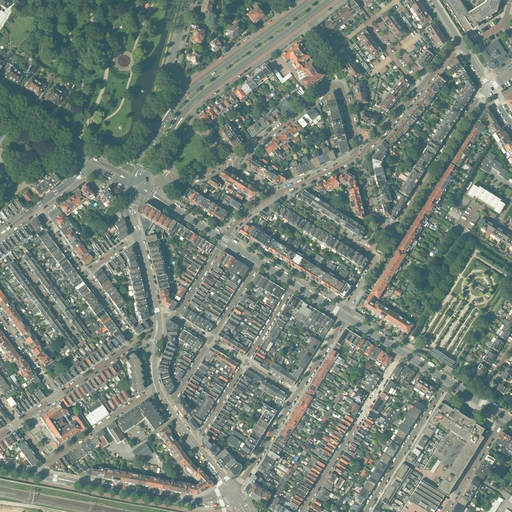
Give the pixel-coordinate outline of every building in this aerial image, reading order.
[(0,11),(0,31),(15,7),(16,6),(19,2),(19,1),(18,0),(0,0),(0,7),(5,11),(4,13),(1,11),(0,11)] [(418,0),(413,0),(407,4),(410,9),(420,2),(418,0)] [(443,0),(465,33),(471,29),(472,31),(478,27),(477,25),(481,22),(497,12),(500,0),(485,0),(485,3),(469,13),(460,0),(443,0)] [(354,1),(349,5),(357,15),(357,14),(361,11),(354,1)] [(420,2),(410,9),(412,8),(414,12),(423,7),(420,2)] [(204,3),(201,15),(200,18),(205,19),(206,14),(211,15),(213,6),(204,3)] [(357,15),(349,5),(347,6),(346,6),(345,7),(345,8),(353,18),(357,15)] [(254,12),(260,20),(265,16),(264,16),(265,15),(265,14),(264,13),(262,13),(259,8),(257,6),(256,7),(256,6),(255,7),(255,8),(254,8),(255,10),(254,12)] [(423,7),(414,12),(417,17),(426,11),(423,7)] [(353,18),(345,8),(341,11),(348,21),(353,18)] [(254,12),(253,10),(250,12),(248,13),(248,14),(249,15),(248,15),(254,24),(260,20),(254,12)] [(348,21),(341,11),(337,15),(344,24),(348,21)] [(426,11),(417,17),(420,21),(419,22),(429,16),(426,11)] [(384,22),(392,16),(389,12),(384,16),(383,15),(381,17),(381,18),(384,22)] [(344,24),(337,15),(332,18),(340,28),(344,24)] [(392,16),(384,22),(388,27),(397,19),(396,20),(392,16)] [(429,16),(419,22),(422,27),(429,23),(432,22),(431,21),(432,21),(429,16)] [(340,28),(332,18),(328,21),(336,31),(336,30),(340,28)] [(397,19),(388,27),(391,31),(400,24),(397,19)] [(336,31),(328,21),(324,25),(331,34),(336,31)] [(233,27),(239,35),(241,34),(241,33),(244,31),(243,30),(244,28),(243,26),(241,26),(238,23),(233,27)] [(400,24),(391,31),(394,35),(402,29),(399,25),(401,24),(400,24)] [(429,34),(438,29),(435,24),(426,29),(429,34)] [(331,34),(324,25),(319,28),(326,36),(330,33),(331,35),(331,34)] [(239,35),(233,27),(227,31),(230,34),(229,37),(230,37),(232,38),(233,39),(237,36),(237,37),(239,35)] [(326,36),(319,28),(316,31),(315,31),(319,36),(321,39),(326,36)] [(193,36),(204,38),(205,32),(204,31),(195,29),(193,36)] [(402,29),(394,35),(398,40),(398,39),(399,40),(401,38),(401,37),(406,33),(402,29)] [(441,33),(438,29),(429,34),(432,39),(441,33)] [(361,41),(369,35),(365,30),(364,30),(362,32),(363,32),(357,36),(361,41)] [(214,41),(211,44),(209,46),(211,49),(212,48),(215,52),(221,48),(220,46),(221,45),(219,42),(220,41),(218,39),(220,38),(215,33),(212,36),(215,40),(214,41)] [(433,44),(444,38),(441,33),(432,39),(435,43),(433,44)] [(369,35),(361,41),(364,45),(372,39),(369,35)] [(204,38),(193,36),(192,42),(196,43),(196,45),(200,46),(202,41),(203,41),(204,38)] [(447,44),(446,43),(447,42),(444,38),(433,44),(434,45),(436,48),(436,49),(443,45),(443,46),(447,44)] [(372,39),(364,45),(367,49),(366,50),(375,43),(372,39)] [(489,70),(493,72),(494,72),(498,69),(499,70),(502,68),(501,65),(510,59),(506,54),(505,52),(497,40),(486,47),(479,52),(486,62),(484,64),(486,67),(487,67),(489,70)] [(307,90),(324,77),(325,77),(325,76),(324,76),(314,62),(313,61),(312,61),(310,59),(311,58),(310,57),(306,52),(306,51),(305,49),(304,49),(300,44),(301,44),(300,43),(299,44),(295,47),(294,47),(293,47),(292,48),(292,49),(289,50),(287,52),(288,52),(287,52),(283,56),(282,56),(286,62),(290,60),(299,72),(301,70),(307,78),(301,82),(307,90)] [(375,43),(366,50),(369,55),(379,47),(375,43)] [(379,47),(369,55),(370,55),(373,59),(374,58),(379,54),(380,55),(382,53),(382,52),(379,47)] [(338,58),(348,52),(346,53),(343,48),(338,52),(337,51),(335,53),(335,54),(338,58)] [(434,55),(431,52),(430,53),(426,50),(422,54),(430,61),(434,56),(433,56),(434,55)] [(193,65),(195,67),(199,63),(198,60),(201,56),(195,51),(192,55),(188,56),(187,61),(188,62),(189,61),(192,61),(193,60),(193,61),(194,64),(193,65)] [(341,63),(351,56),(348,52),(338,58),(341,63)] [(0,58),(0,70),(3,65),(5,62),(9,64),(14,56),(10,53),(6,59),(4,57),(2,60),(0,58)] [(430,61),(422,54),(419,59),(426,65),(430,61)] [(344,67),(353,62),(350,57),(351,56),(341,63),(344,67)] [(448,66),(447,68),(449,70),(451,69),(460,64),(459,61),(458,62),(456,59),(455,58),(448,66)] [(426,65),(419,59),(415,63),(419,66),(418,67),(422,70),(422,69),(423,69),(426,65)] [(347,72),(357,65),(356,66),(353,62),(344,67),(347,72)] [(453,74),(454,74),(463,68),(462,66),(461,66),(460,64),(451,69),(453,72),(452,72),(453,74)] [(11,81),(16,74),(17,72),(19,69),(13,66),(12,65),(7,73),(6,75),(5,77),(8,79),(7,79),(10,81),(11,81)] [(357,65),(347,72),(351,76),(360,69),(357,65)] [(16,74),(11,81),(12,82),(14,84),(15,83),(16,84),(17,85),(19,83),(20,81),(24,75),(27,77),(34,67),(31,66),(29,67),(26,72),(25,71),(21,73),(21,74),(17,72),(16,74)] [(262,71),(268,80),(273,76),(267,67),(264,69),(265,69),(264,69),(263,69),(262,70),(262,71)] [(457,79),(458,79),(466,73),(465,71),(463,68),(454,74),(456,76),(455,77),(457,79)] [(360,69),(351,76),(354,81),(359,77),(360,78),(362,76),(362,75),(359,71),(360,70),(360,69)] [(263,84),(268,80),(262,71),(261,71),(259,72),(259,73),(256,75),(263,84)] [(469,78),(468,76),(466,73),(458,79),(459,81),(458,82),(460,84),(464,82),(469,78)] [(256,75),(255,76),(254,77),(253,77),(252,78),(251,78),(251,79),(257,88),(263,84),(256,75)] [(448,81),(441,75),(437,80),(443,84),(444,83),(445,84),(448,81)] [(31,92),(38,81),(35,79),(36,77),(33,76),(32,78),(31,78),(25,88),(28,89),(28,90),(31,92)] [(398,80),(407,88),(411,84),(403,77),(402,76),(399,80),(398,80)] [(474,93),(476,89),(474,86),(474,85),(473,83),(472,82),(469,78),(464,82),(467,85),(465,88),(474,93)] [(245,83),(252,92),(257,88),(251,79),(248,82),(247,81),(245,83)] [(407,88),(398,80),(395,85),(404,92),(405,92),(406,91),(406,90),(407,88)] [(437,80),(433,84),(439,89),(440,88),(441,89),(444,85),(443,84),(437,80)] [(38,81),(31,92),(34,94),(35,94),(38,96),(44,86),(44,87),(46,84),(43,82),(42,84),(38,81)] [(253,94),(252,92),(245,83),(242,86),(240,87),(247,97),(249,96),(250,97),(253,94)] [(433,84),(429,89),(435,94),(436,95),(439,91),(438,90),(439,89),(433,84)] [(404,92),(395,85),(391,89),(401,96),(404,92)] [(53,87),(45,100),(48,101),(48,100),(51,103),(59,91),(53,87)] [(232,92),(237,99),(238,98),(241,102),(247,98),(247,97),(240,87),(239,88),(238,87),(237,88),(236,89),(237,90),(234,91),(232,92)] [(306,95),(300,88),(298,89),(297,88),(295,90),(296,91),(295,92),(296,92),(301,99),(306,95)] [(471,98),(474,93),(465,88),(462,92),(471,98)] [(388,93),(397,100),(399,99),(400,99),(401,98),(401,96),(391,89),(388,93)] [(426,94),(427,95),(432,99),(435,96),(434,95),(435,94),(429,89),(426,94)] [(59,91),(51,103),(57,106),(65,94),(59,91)] [(296,92),(291,95),(297,103),(301,99),(296,92)] [(368,97),(367,92),(355,95),(357,100),(368,97)] [(468,102),(471,98),(462,92),(459,97),(468,102)] [(388,93),(385,97),(394,105),(397,100),(388,93)] [(238,103),(232,94),(230,95),(229,95),(228,95),(227,96),(227,97),(226,97),(233,107),(234,108),(237,105),(237,104),(238,103)] [(323,100),(323,101),(324,102),(326,102),(327,103),(328,103),(336,101),(335,99),(333,94),(331,94),(323,100)] [(423,99),(430,105),(433,101),(431,100),(432,99),(427,95),(425,96),(425,97),(423,98),(423,99)] [(291,108),(294,105),(295,104),(290,96),(285,100),(291,108)] [(224,97),(221,100),(229,112),(232,109),(232,108),(233,107),(226,97),(224,98),(224,97)] [(368,98),(368,97),(357,100),(358,106),(368,103),(366,98),(368,98)] [(381,101),(390,109),(394,105),(385,97),(381,101)] [(465,107),(468,102),(459,97),(456,102),(465,107)] [(281,99),(278,101),(281,104),(286,111),(288,110),(291,108),(285,100),(284,98),(281,100),(281,99)] [(419,104),(425,109),(426,107),(427,108),(430,105),(423,99),(423,100),(422,100),(421,101),(421,102),(419,104)] [(216,104),(216,105),(223,114),(225,113),(225,114),(229,112),(221,100),(217,102),(217,103),(216,104)] [(336,101),(328,103),(328,105),(325,107),(321,108),(322,111),(338,107),(336,101)] [(390,109),(381,101),(382,103),(379,107),(387,113),(390,109)] [(462,112),(465,107),(456,102),(453,107),(462,112)] [(218,119),(219,119),(217,117),(219,116),(220,117),(223,115),(223,114),(216,105),(215,105),(214,104),(213,105),(213,106),(213,107),(210,109),(218,119)] [(276,108),(281,116),(285,113),(284,113),(286,111),(281,104),(276,108)] [(314,109),(306,114),(314,123),(317,121),(316,119),(322,114),(320,106),(318,104),(314,109)] [(415,108),(422,114),(425,111),(424,110),(425,109),(419,104),(418,106),(417,106),(416,107),(416,108),(415,108)] [(459,117),(462,112),(453,107),(450,111),(459,117)] [(204,112),(212,122),(213,123),(218,119),(210,109),(210,108),(209,108),(207,109),(206,109),(205,110),(205,111),(204,112)] [(277,119),(281,116),(276,108),(274,110),(272,108),(270,110),(271,112),(277,119)] [(415,108),(415,109),(414,109),(413,110),(413,111),(412,113),(417,118),(418,116),(420,117),(422,114),(415,108)] [(486,109),(478,122),(480,123),(485,127),(486,127),(488,127),(496,122),(492,115),(490,113),(488,109),(486,109)] [(366,124),(368,112),(363,111),(363,113),(362,113),(361,113),(361,116),(362,116),(360,123),(366,124)] [(456,122),(459,117),(450,111),(447,116),(456,122)] [(199,116),(208,128),(212,125),(210,123),(212,122),(204,112),(202,114),(201,114),(199,115),(199,116)] [(272,123),(277,119),(271,112),(268,114),(266,116),(272,123)] [(341,118),(339,112),(331,114),(331,117),(327,118),(328,121),(341,118)] [(408,117),(415,123),(417,120),(416,119),(417,118),(412,113),(410,115),(409,115),(408,116),(408,117)] [(306,114),(302,118),(308,126),(310,124),(311,126),(314,123),(306,114)] [(379,115),(374,114),(371,125),(377,126),(378,120),(379,120),(380,117),(379,117),(379,115)] [(267,127),(272,123),(266,116),(262,119),(262,120),(267,127)] [(447,116),(444,121),(453,126),(456,122),(447,116)] [(415,123),(408,117),(408,118),(407,118),(406,119),(406,120),(404,122),(410,127),(411,125),(412,126),(415,123)] [(302,118),(297,122),(303,129),(308,126),(302,118)] [(262,120),(257,123),(261,128),(262,130),(265,128),(267,127),(262,120)] [(450,131),(453,126),(444,121),(441,126),(450,131)] [(297,122),(293,126),(298,133),(301,131),(304,134),(306,133),(303,129),(297,122)] [(410,127),(404,122),(402,124),(401,124),(400,125),(401,126),(400,127),(402,128),(407,132),(410,129),(409,128),(410,127)] [(478,122),(473,129),(481,133),(482,134),(485,129),(484,129),(485,127),(480,123),(478,122)] [(488,127),(486,127),(487,129),(489,128),(493,135),(494,134),(501,130),(496,122),(488,127)] [(257,123),(252,127),(258,134),(262,130),(261,128),(257,123)] [(344,129),(342,124),(334,126),(334,128),(330,129),(331,132),(344,129)] [(228,125),(225,127),(223,128),(219,131),(219,132),(218,132),(218,133),(219,135),(220,135),(222,135),(223,136),(234,128),(232,126),(230,127),(228,125)] [(299,134),(298,133),(293,126),(289,128),(288,129),(294,137),(295,136),(296,137),(295,138),(298,142),(300,140),(297,136),(299,134)] [(447,136),(450,131),(441,126),(438,130),(447,136)] [(253,138),(258,134),(252,127),(247,130),(253,138)] [(396,131),(402,136),(403,134),(404,135),(407,132),(402,128),(400,127),(399,127),(398,128),(398,129),(396,131)] [(235,135),(237,134),(237,133),(236,131),(235,131),(234,128),(223,136),(224,138),(223,139),(222,140),(224,143),(235,135)] [(288,129),(283,133),(290,142),(292,140),(295,144),(298,142),(295,138),(293,139),(292,138),(294,137),(288,129)] [(337,137),(345,135),(344,129),(331,132),(332,136),(336,135),(337,137)] [(473,129),(470,135),(477,139),(481,133),(473,129)] [(503,129),(501,130),(494,134),(499,142),(507,136),(503,129)] [(396,131),(395,130),(391,135),(397,139),(398,138),(401,141),(404,137),(402,136),(396,131)] [(444,141),(447,136),(438,130),(435,135),(444,141)] [(283,133),(278,137),(284,144),(285,143),(286,145),(285,146),(288,149),(290,148),(287,144),(290,142),(283,133)] [(237,138),(235,135),(224,143),(226,145),(228,145),(229,145),(230,146),(241,139),(239,136),(237,138)] [(346,141),(345,135),(337,137),(337,140),(331,141),(332,145),(346,141)] [(398,140),(397,139),(391,135),(387,139),(395,146),(396,147),(398,145),(395,143),(398,140)] [(435,135),(432,140),(441,145),(444,141),(435,135)] [(470,135),(466,140),(473,145),(477,139),(470,135)] [(499,142),(503,149),(511,143),(507,136),(499,142)] [(278,137),(274,141),(280,149),(283,147),(286,151),(288,149),(285,146),(284,147),(283,145),(284,144),(278,137)] [(233,151),(234,152),(244,144),(242,141),(241,139),(230,146),(231,148),(231,149),(232,151),(233,151)] [(389,152),(390,153),(392,151),(391,149),(395,146),(387,139),(381,145),(389,152)] [(438,150),(441,145),(432,140),(429,145),(438,150)] [(466,140),(463,146),(470,150),(473,145),(466,140)] [(274,141),(269,144),(274,152),(275,151),(277,153),(276,154),(281,160),(283,158),(281,155),(281,154),(280,153),(282,152),(280,149),(274,141)] [(503,149),(506,153),(511,149),(511,143),(503,149)] [(264,148),(269,155),(270,157),(271,157),(273,155),(275,158),(276,158),(279,163),(280,162),(282,164),(284,162),(282,160),(281,161),(281,160),(276,154),(274,154),(273,153),(274,152),(269,144),(264,148)] [(331,162),(336,159),(333,151),(330,152),(328,148),(327,144),(324,145),(331,162)] [(322,156),(325,165),(326,164),(331,162),(324,145),(321,146),(323,150),(322,150),(325,155),(322,156)] [(384,157),(389,152),(381,145),(377,150),(379,152),(384,157)] [(435,155),(438,150),(429,145),(426,149),(435,155)] [(348,146),(340,149),(341,152),(340,153),(339,152),(335,153),(336,155),(338,159),(341,156),(342,157),(348,153),(349,151),(348,146)] [(463,146),(459,152),(466,156),(470,150),(463,146)] [(426,149),(423,154),(432,160),(435,155),(426,149)] [(320,167),(325,165),(322,156),(319,157),(317,152),(314,154),(320,167)] [(386,158),(384,157),(379,152),(373,157),(372,160),(382,163),(383,161),(382,160),(386,158)] [(463,162),(466,156),(459,152),(455,158),(463,162)] [(481,164),(483,165),(480,169),(487,173),(491,167),(499,172),(497,174),(503,178),(507,171),(503,169),(501,168),(503,165),(495,160),(495,161),(493,160),(496,156),(490,153),(487,158),(485,157),(481,164)] [(315,169),(311,161),(309,162),(306,157),(305,154),(303,155),(310,172),(315,169)] [(320,167),(314,154),(312,155),(314,160),(311,161),(315,169),(320,167)] [(429,164),(432,160),(423,154),(420,159),(429,164)] [(257,158),(255,155),(247,161),(246,161),(246,162),(245,162),(246,163),(248,165),(248,167),(253,170),(258,162),(256,161),(257,160),(256,159),(257,158)] [(301,165),(304,174),(310,172),(303,155),(300,157),(301,159),(303,164),(301,165)] [(258,161),(258,162),(253,170),(258,173),(263,165),(261,164),(262,163),(264,163),(266,159),(264,158),(261,163),(258,161)] [(455,158),(452,164),(459,168),(463,162),(455,158)] [(266,159),(264,163),(265,164),(264,166),(263,165),(258,173),(258,174),(258,173),(263,176),(268,167),(266,166),(269,161),(266,159)] [(426,169),(429,164),(420,159),(417,164),(426,169)] [(382,163),(372,160),(372,162),(371,162),(374,170),(373,170),(373,171),(374,170),(382,168),(381,165),(382,164),(382,163)] [(263,176),(268,180),(276,166),(278,163),(276,161),(274,164),(271,169),(268,167),(263,176)] [(299,176),(304,174),(301,165),(298,167),(296,162),(293,163),(299,176)] [(293,178),(299,176),(293,163),(291,164),(293,169),(290,170),(293,178)] [(414,169),(423,174),(426,169),(417,164),(414,169)] [(451,165),(448,169),(456,174),(457,172),(456,171),(458,169),(451,165)] [(278,175),(279,174),(276,172),(279,167),(276,166),(268,180),(273,183),(278,175)] [(420,179),(423,174),(414,169),(411,174),(420,179)] [(448,169),(445,174),(452,178),(453,176),(455,177),(456,174),(448,169)] [(227,184),(232,175),(224,170),(224,171),(222,172),(222,173),(220,177),(226,181),(225,183),(223,181),(221,183),(226,186),(227,184)] [(60,181),(62,179),(61,178),(62,176),(60,175),(59,174),(56,176),(55,173),(54,174),(53,172),(50,175),(51,176),(49,178),(55,186),(57,185),(60,183),(60,181)] [(273,183),(276,185),(278,184),(278,183),(279,184),(280,183),(281,183),(282,183),(283,181),(284,182),(285,181),(286,181),(287,179),(286,179),(286,178),(287,178),(283,176),(284,174),(281,172),(279,176),(278,175),(273,183)] [(344,185),(350,175),(348,174),(348,172),(347,172),(346,172),(345,172),(342,176),(341,175),(339,178),(338,179),(341,185),(342,184),(344,185)] [(376,176),(377,182),(386,180),(385,177),(391,175),(390,172),(376,176)] [(417,184),(420,179),(411,174),(408,178),(417,184)] [(445,174),(442,178),(450,184),(452,182),(451,181),(452,178),(445,174)] [(227,184),(229,186),(226,190),(227,191),(226,192),(223,190),(221,192),(222,193),(225,194),(227,195),(229,192),(231,188),(230,187),(231,185),(232,186),(237,178),(232,175),(227,184)] [(353,176),(350,175),(344,185),(346,186),(351,189),(352,188),(356,183),(356,182),(354,180),(356,178),(355,178),(355,177),(354,176),(353,176)] [(53,188),(55,186),(49,178),(47,179),(46,177),(43,180),(50,190),(53,188)] [(334,177),(331,179),(329,180),(334,190),(339,187),(339,186),(341,185),(338,179),(337,177),(335,177),(334,177)] [(210,185),(215,188),(218,190),(219,188),(222,190),(224,187),(220,184),(212,178),(212,179),(210,179),(207,183),(210,185)] [(242,181),(237,178),(232,186),(234,187),(233,189),(231,188),(229,192),(231,194),(234,189),(237,191),(242,181)] [(414,189),(417,184),(408,178),(405,183),(414,189)] [(442,178),(439,183),(446,187),(448,185),(449,186),(450,184),(442,178)] [(44,194),(45,194),(50,190),(43,180),(39,183),(40,184),(38,186),(44,194)] [(322,184),(326,192),(327,191),(328,192),(334,190),(329,180),(327,181),(327,180),(323,182),(323,183),(322,184)] [(248,185),(242,181),(237,191),(239,192),(236,197),(239,198),(242,194),(240,193),(241,192),(243,193),(248,185)] [(468,190),(472,183),(469,181),(464,188),(468,190)] [(202,183),(199,185),(201,188),(200,189),(203,191),(208,184),(204,183),(204,184),(203,184),(202,183)] [(316,191),(319,193),(321,192),(322,194),(326,192),(322,184),(321,183),(313,187),(313,188),(314,190),(316,191)] [(348,189),(350,195),(359,193),(358,186),(357,187),(357,183),(356,183),(352,188),(351,189),(348,189)] [(411,193),(414,189),(405,183),(402,188),(411,193)] [(439,183),(436,188),(445,193),(446,191),(445,190),(446,187),(439,183)] [(201,195),(195,204),(197,205),(197,206),(200,208),(207,197),(205,196),(210,187),(209,186),(209,185),(208,184),(203,191),(201,194),(203,195),(202,196),(201,195)] [(499,200),(481,188),(482,187),(479,185),(478,187),(474,184),(468,195),(473,198),(474,196),(495,209),(494,211),(499,215),(506,204),(502,201),(503,200),(500,198),(499,200)] [(248,185),(243,193),(244,194),(243,195),(242,194),(239,198),(237,202),(240,204),(242,201),(242,200),(245,196),(247,197),(252,188),(253,188),(248,185)] [(40,198),(44,195),(44,194),(38,186),(36,187),(35,186),(32,188),(33,190),(32,190),(38,197),(40,198)] [(80,191),(87,200),(89,198),(90,200),(94,197),(86,186),(85,186),(82,188),(82,189),(83,190),(80,191)] [(390,194),(388,186),(379,188),(381,196),(390,194)] [(100,200),(101,202),(112,193),(110,191),(110,192),(107,188),(102,191),(102,190),(100,190),(98,192),(98,194),(99,194),(98,195),(101,199),(100,200)] [(252,188),(247,197),(248,198),(247,200),(249,201),(253,199),(259,194),(259,192),(252,188)] [(408,198),(411,193),(402,188),(399,193),(408,198)] [(436,188),(433,193),(440,197),(442,195),(443,195),(445,193),(436,188)] [(195,192),(190,189),(189,189),(185,196),(184,196),(184,197),(184,198),(184,199),(185,199),(186,199),(189,201),(195,192)] [(195,192),(189,201),(193,204),(193,203),(195,204),(201,195),(199,194),(200,193),(201,194),(203,191),(200,189),(198,192),(196,190),(195,192)] [(87,201),(87,200),(80,191),(78,193),(77,193),(76,194),(76,195),(75,195),(82,205),(87,201)] [(222,193),(221,192),(219,191),(216,195),(213,201),(214,202),(213,204),(212,202),(206,211),(208,212),(208,213),(211,215),(218,204),(216,203),(222,193)] [(311,195),(307,193),(305,191),(303,194),(301,193),(300,195),(299,195),(298,195),(297,197),(297,198),(305,204),(305,203),(311,195)] [(26,192),(23,195),(29,204),(33,201),(32,200),(33,200),(31,197),(30,198),(26,192)] [(112,193),(101,202),(103,204),(103,205),(106,209),(108,207),(109,207),(110,208),(113,206),(113,204),(112,204),(117,200),(113,196),(114,196),(112,193)] [(207,197),(200,208),(204,210),(206,211),(212,202),(210,201),(211,200),(213,201),(216,195),(213,193),(210,199),(207,197)] [(359,193),(350,195),(350,197),(349,198),(350,203),(361,201),(360,199),(361,199),(359,193)] [(404,205),(408,198),(399,193),(397,196),(400,198),(398,202),(404,205)] [(433,193),(431,197),(439,202),(440,200),(439,199),(440,197),(433,193)] [(392,202),(390,194),(381,196),(382,204),(388,203),(392,202)] [(77,208),(82,205),(75,195),(74,197),(73,196),(70,199),(77,208)] [(229,205),(238,211),(240,207),(241,208),(243,205),(240,204),(237,202),(233,199),(232,198),(226,195),(224,198),(229,201),(228,203),(230,204),(229,205)] [(316,198),(311,195),(305,203),(310,206),(316,198)] [(431,197),(428,202),(435,206),(436,204),(437,205),(439,202),(431,197)] [(320,201),(316,198),(310,206),(315,209),(320,201)] [(13,204),(16,208),(19,213),(24,209),(18,200),(17,199),(16,200),(14,201),(15,202),(13,204)] [(72,212),(77,208),(70,199),(66,202),(65,203),(72,212)] [(227,202),(224,200),(221,206),(218,204),(211,215),(215,218),(215,217),(217,218),(223,209),(224,208),(227,202)] [(399,211),(404,205),(398,202),(395,200),(393,203),(396,205),(394,208),(399,211)] [(325,204),(320,201),(315,209),(320,212),(325,204)] [(353,211),(363,209),(361,202),(361,203),(361,201),(350,203),(352,209),(353,209),(353,211)] [(228,203),(227,202),(224,208),(225,209),(224,211),(223,209),(217,218),(219,219),(219,220),(222,222),(229,211),(227,210),(229,205),(230,204),(228,203)] [(424,208),(421,212),(428,216),(430,214),(431,215),(432,213),(432,212),(433,212),(437,214),(438,213),(435,211),(437,208),(434,206),(435,206),(428,202),(425,207),(424,208)] [(59,207),(64,213),(66,216),(72,212),(65,203),(64,203),(63,203),(62,204),(62,205),(59,207)] [(269,215),(270,216),(272,212),(274,213),(279,205),(276,203),(274,203),(272,206),(271,206),(270,207),(270,209),(267,213),(269,215)] [(391,214),(388,203),(382,204),(385,216),(386,216),(386,217),(387,217),(388,218),(388,217),(388,218),(391,214)] [(14,216),(16,215),(19,213),(16,208),(13,204),(12,205),(11,204),(7,207),(14,216)] [(330,207),(325,204),(320,212),(320,213),(325,216),(330,207)] [(138,213),(142,215),(148,205),(147,205),(145,205),(144,205),(141,206),(139,208),(138,210),(139,210),(138,211),(138,213)] [(153,208),(148,205),(142,215),(147,218),(153,208)] [(284,208),(279,205),(274,213),(279,217),(284,208)] [(14,216),(7,207),(4,209),(4,210),(3,211),(9,220),(11,219),(14,216)] [(335,210),(330,207),(325,216),(329,219),(335,210)] [(158,211),(153,208),(147,218),(152,221),(158,211)] [(289,211),(285,208),(284,208),(279,217),(284,220),(289,211)] [(394,221),(399,211),(394,208),(391,213),(391,214),(388,218),(391,219),(394,221)] [(56,226),(60,231),(70,224),(71,223),(71,222),(68,218),(66,216),(64,213),(61,214),(57,209),(49,215),(49,216),(56,226)] [(356,216),(357,217),(362,220),(364,219),(365,218),(364,215),(363,209),(353,211),(354,213),(355,213),(356,216)] [(3,211),(2,210),(0,211),(0,218),(4,224),(5,223),(6,223),(9,220),(3,211)] [(260,216),(265,220),(267,216),(268,217),(269,215),(267,213),(262,210),(260,212),(259,212),(258,214),(258,215),(260,216)] [(340,213),(335,210),(329,219),(334,222),(340,213)] [(163,215),(158,211),(152,221),(156,223),(155,224),(157,225),(163,215)] [(294,214),(289,211),(284,220),(289,222),(294,214)] [(421,212),(418,217),(426,222),(428,220),(427,219),(428,216),(421,212)] [(344,216),(340,213),(334,222),(339,225),(339,224),(344,216)] [(299,217),(294,214),(289,222),(293,225),(299,217)] [(145,233),(152,222),(152,221),(147,218),(142,215),(140,218),(145,233)] [(168,218),(163,215),(157,225),(155,229),(159,232),(162,228),(162,227),(168,218)] [(254,226),(256,223),(260,216),(258,215),(256,219),(254,217),(251,220),(249,223),(248,222),(246,226),(244,225),(242,229),(241,229),(239,232),(239,233),(247,237),(254,226)] [(349,219),(344,216),(339,224),(344,227),(349,219)] [(304,220),(299,217),(293,225),(298,229),(304,220)] [(418,217),(415,221),(422,226),(424,223),(425,224),(426,222),(418,217)] [(173,221),(168,218),(162,227),(160,235),(160,236),(164,235),(164,234),(163,234),(165,228),(165,229),(165,230),(167,231),(173,221)] [(44,230),(36,219),(34,219),(29,223),(37,234),(44,230)] [(115,226),(112,228),(115,232),(125,225),(123,219),(115,226)] [(259,229),(264,221),(261,219),(257,227),(254,226),(247,237),(250,240),(251,239),(253,240),(258,231),(257,230),(258,228),(259,229)] [(264,221),(259,229),(261,230),(260,232),(258,231),(253,240),(254,241),(254,242),(258,244),(265,232),(263,231),(267,223),(269,221),(265,219),(264,221)] [(354,222),(349,219),(344,227),(349,230),(354,222)] [(486,231),(491,224),(486,221),(482,219),(479,224),(482,226),(481,228),(486,231)] [(308,223),(304,220),(298,229),(303,231),(308,223)] [(173,221),(167,231),(166,232),(170,235),(177,223),(173,221)] [(415,221),(412,226),(421,231),(422,229),(421,228),(422,226),(415,221)] [(359,225),(354,222),(349,230),(354,233),(359,225)] [(29,223),(24,227),(30,234),(32,232),(34,236),(37,235),(37,234),(29,223)] [(181,226),(177,223),(170,235),(168,239),(171,243),(175,237),(181,226)] [(313,226),(308,223),(303,231),(308,234),(313,226)] [(60,231),(62,234),(63,235),(73,227),(70,224),(60,231)] [(486,231),(491,234),(496,227),(491,224),(486,231)] [(127,230),(125,225),(115,232),(118,237),(127,230)] [(154,229),(155,229),(157,225),(156,226),(154,225),(148,234),(150,235),(151,234),(153,231),(154,229)] [(269,238),(267,237),(268,235),(270,236),(276,226),(275,225),(274,227),(272,226),(268,234),(265,232),(258,244),(261,247),(262,246),(264,247),(269,238)] [(359,225),(354,233),(353,233),(362,239),(362,238),(363,238),(364,237),(364,236),(364,235),(363,235),(364,233),(363,232),(365,229),(359,225)] [(186,229),(181,226),(175,237),(177,238),(176,238),(178,240),(177,240),(178,241),(186,229)] [(276,226),(270,236),(272,237),(271,239),(269,238),(264,247),(266,248),(265,249),(269,251),(276,240),(274,238),(278,230),(276,228),(277,227),(276,226)] [(318,229),(313,226),(308,234),(313,238),(318,229)] [(412,226),(409,231),(418,236),(420,234),(419,233),(421,231),(412,226)] [(24,227),(19,230),(27,240),(31,236),(29,234),(30,234),(24,227)] [(63,235),(65,238),(72,232),(71,231),(74,229),(73,227),(63,235)] [(501,230),(496,227),(491,234),(496,237),(501,230)] [(190,231),(186,229),(178,241),(179,241),(180,241),(181,242),(183,239),(185,240),(186,239),(190,231)] [(323,232),(318,229),(313,238),(318,241),(323,232)] [(19,230),(15,233),(15,234),(16,235),(22,243),(27,240),(19,230)] [(44,230),(37,234),(37,235),(38,237),(35,238),(34,237),(33,238),(33,239),(35,241),(46,233),(44,230)] [(116,245),(128,236),(128,235),(127,230),(118,237),(117,238),(112,241),(116,245)] [(505,233),(501,230),(496,237),(501,240),(505,233)] [(194,234),(190,231),(186,239),(187,240),(186,242),(188,244),(194,234)] [(409,231),(407,235),(415,240),(416,238),(417,239),(418,236),(409,231)] [(65,238),(67,241),(77,234),(76,232),(73,234),(72,232),(65,238)] [(112,248),(116,245),(112,241),(109,237),(106,233),(106,232),(104,234),(106,236),(108,239),(106,240),(112,248)] [(328,235),(323,232),(318,241),(322,244),(328,235)] [(49,236),(48,235),(46,233),(35,241),(36,244),(37,243),(37,244),(38,245),(40,243),(38,242),(40,240),(42,242),(49,236)] [(280,242),(282,243),(288,234),(286,233),(285,234),(283,234),(279,241),(276,240),(269,251),(272,254),(273,253),(274,255),(280,245),(279,244),(280,242)] [(501,240),(505,243),(510,236),(505,233),(501,240)] [(15,234),(10,237),(17,247),(22,243),(16,235),(15,234)] [(67,241),(70,244),(77,239),(76,238),(79,236),(77,234),(67,241)] [(194,234),(188,244),(185,248),(190,251),(199,237),(194,234)] [(289,235),(288,234),(282,243),(283,244),(282,246),(280,245),(274,255),(276,256),(280,258),(287,246),(285,245),(289,237),(288,237),(289,235)] [(156,236),(149,238),(146,238),(147,243),(160,241),(160,240),(167,239),(164,235),(160,236),(160,235),(156,236)] [(332,238),(328,235),(322,244),(327,247),(332,238)] [(407,235),(404,240),(411,244),(412,242),(413,243),(415,240),(407,235)] [(52,240),(49,236),(42,242),(43,244),(39,246),(38,245),(40,243),(38,245),(40,248),(52,240)] [(109,251),(112,248),(106,240),(105,241),(101,236),(100,238),(99,238),(109,251)] [(12,250),(16,248),(17,247),(10,237),(5,241),(12,250)] [(203,239),(199,237),(190,251),(194,254),(198,248),(203,239)] [(70,244),(72,247),(82,240),(81,238),(78,240),(77,239),(70,244)] [(105,253),(106,253),(109,251),(99,238),(98,240),(101,244),(99,245),(105,253)] [(337,241),(332,238),(327,247),(332,249),(337,241)] [(207,242),(203,239),(198,248),(200,249),(198,252),(199,253),(207,242)] [(54,244),(52,240),(40,248),(42,250),(43,249),(46,247),(47,249),(54,244)] [(72,247),(74,251),(82,245),(81,244),(83,242),(82,240),(72,247)] [(287,246),(280,258),(283,261),(284,260),(285,262),(291,252),(290,251),(291,249),(293,250),(297,242),(294,240),(290,248),(287,246)] [(291,252),(285,262),(287,263),(291,265),(298,253),(296,252),(301,244),(301,245),(302,242),(299,240),(297,242),(293,250),(294,251),(293,253),(291,252)] [(404,240),(401,244),(409,250),(410,248),(409,247),(411,244),(404,240)] [(0,248),(5,256),(10,252),(12,250),(5,241),(3,242),(0,244),(0,248)] [(342,244),(337,241),(332,249),(337,252),(342,244)] [(102,256),(105,253),(99,245),(98,247),(94,242),(92,243),(102,256)] [(210,244),(207,242),(199,253),(200,254),(201,253),(202,253),(203,251),(205,252),(210,244)] [(92,244),(89,245),(90,247),(92,246),(94,249),(93,251),(98,258),(99,258),(100,257),(101,256),(102,256),(92,243),(92,244)] [(57,247),(54,244),(47,249),(48,251),(44,254),(45,254),(46,256),(57,247)] [(74,251),(77,254),(84,249),(87,247),(88,246),(87,244),(86,245),(83,247),(82,245),(74,251)] [(205,252),(209,255),(214,246),(210,244),(205,252)] [(347,247),(342,244),(337,252),(341,255),(347,247)] [(401,244),(398,249),(405,254),(406,251),(407,252),(409,250),(401,244)] [(77,254),(79,257),(83,254),(88,251),(91,248),(90,247),(89,245),(88,246),(87,247),(88,248),(85,250),(84,249),(77,254)] [(297,269),(303,259),(301,258),(302,256),(304,257),(310,248),(307,246),(306,245),(305,247),(301,255),(298,253),(291,265),(294,267),(297,269)] [(60,251),(57,247),(46,256),(47,258),(48,259),(47,258),(51,255),(52,256),(60,251)] [(124,257),(125,257),(127,259),(134,254),(132,247),(130,247),(122,253),(123,255),(122,255),(124,257)] [(351,250),(347,247),(341,255),(346,258),(351,250)] [(312,249),(310,248),(304,257),(306,259),(305,260),(303,259),(297,269),(299,270),(303,273),(310,261),(307,259),(312,252),(310,251),(312,249)] [(389,265),(397,269),(406,255),(405,254),(398,249),(396,251),(397,252),(391,262),(390,262),(389,263),(390,264),(389,265)] [(356,253),(351,250),(346,258),(351,261),(356,253)] [(27,252),(21,256),(24,260),(33,253),(32,251),(29,253),(28,251),(27,252)] [(24,260),(26,263),(32,258),(31,257),(36,253),(35,251),(33,253),(24,260)] [(62,254),(60,251),(52,256),(53,258),(51,259),(50,258),(49,259),(48,259),(50,261),(51,262),(62,254)] [(217,272),(218,269),(220,266),(221,265),(227,255),(222,252),(216,262),(215,264),(212,268),(212,269),(217,272)] [(28,266),(41,257),(44,255),(42,253),(35,258),(33,260),(32,258),(26,263),(28,266)] [(351,261),(356,264),(361,256),(356,253),(351,261)] [(64,257),(62,254),(51,262),(52,264),(53,266),(54,265),(54,263),(56,262),(57,263),(64,257)] [(79,257),(85,265),(92,260),(88,254),(84,257),(83,256),(84,256),(83,254),(79,257)] [(127,260),(128,264),(136,262),(134,254),(127,259),(127,260)] [(322,255),(320,254),(319,256),(317,255),(313,263),(310,261),(303,273),(306,275),(309,276),(315,267),(313,265),(314,263),(316,265),(321,257),(322,255)] [(125,263),(124,262),(119,255),(116,258),(123,268),(125,267),(123,264),(125,263)] [(202,265),(204,261),(197,257),(194,255),(194,256),(193,255),(191,258),(192,259),(193,257),(194,258),(196,259),(195,261),(202,265)] [(224,269),(231,257),(227,255),(221,265),(220,266),(224,269)] [(192,259),(191,258),(187,256),(186,258),(190,260),(193,262),(192,264),(200,269),(202,265),(195,261),(192,259)] [(365,258),(361,256),(356,264),(357,266),(356,268),(358,270),(365,258)] [(28,266),(31,270),(37,265),(36,263),(42,259),(41,257),(28,266)] [(67,261),(64,257),(57,263),(58,264),(55,266),(54,267),(54,266),(55,265),(54,265),(53,266),(54,267),(56,269),(67,261)] [(224,269),(222,271),(223,272),(222,272),(226,274),(228,271),(235,260),(231,257),(224,269)] [(315,280),(322,268),(320,267),(324,259),(321,257),(316,265),(318,266),(317,268),(315,267),(309,276),(311,278),(315,280)] [(116,258),(112,260),(118,268),(120,267),(122,269),(123,268),(116,258)] [(358,270),(361,272),(368,262),(368,260),(365,258),(358,270)] [(112,260),(109,263),(117,274),(119,273),(117,269),(118,268),(112,260)] [(235,260),(228,271),(231,274),(239,262),(235,260)] [(69,264),(67,261),(56,269),(57,271),(61,268),(62,269),(69,264)] [(198,273),(200,269),(192,264),(191,265),(184,261),(182,263),(198,273)] [(333,262),(332,261),(331,264),(329,263),(325,270),(322,268),(315,280),(318,282),(321,284),(327,274),(325,273),(326,271),(328,272),(334,263),(333,262)] [(16,266),(13,262),(11,263),(7,267),(8,269),(4,272),(5,274),(16,266)] [(239,262),(231,274),(235,276),(242,280),(249,268),(239,262)] [(33,273),(43,266),(44,265),(42,263),(40,265),(38,266),(37,265),(31,270),(33,273)] [(105,265),(107,268),(108,270),(109,271),(111,273),(113,272),(115,275),(117,274),(109,263),(105,265)] [(195,276),(198,273),(182,263),(181,265),(188,269),(187,271),(195,276)] [(336,264),(334,263),(328,272),(330,274),(329,275),(327,274),(321,284),(323,285),(327,288),(334,276),(331,274),(336,267),(334,266),(336,264)] [(72,267),(69,264),(62,269),(63,271),(60,273),(59,274),(61,276),(62,275),(72,267)] [(388,284),(397,269),(389,265),(388,265),(387,266),(388,267),(382,276),(381,277),(380,278),(380,279),(388,284)] [(18,269),(16,266),(5,274),(4,274),(5,276),(11,272),(12,274),(16,271),(18,269)] [(33,273),(35,276),(45,269),(44,268),(44,267),(43,266),(33,273)] [(75,271),(72,267),(62,275),(63,276),(61,277),(63,279),(75,271)] [(139,272),(137,267),(129,269),(126,270),(127,275),(139,272)] [(106,272),(106,271),(108,270),(107,268),(104,270),(102,272),(100,269),(93,274),(93,276),(95,279),(103,273),(106,272)] [(9,281),(16,276),(20,272),(18,269),(16,271),(12,274),(13,275),(8,279),(9,281)] [(35,276),(38,279),(49,271),(48,269),(46,271),(45,269),(35,276)] [(221,274),(217,272),(212,269),(209,273),(218,278),(219,279),(220,277),(225,280),(224,282),(226,283),(227,281),(228,280),(228,279),(227,278),(225,277),(221,274)] [(346,270),(344,269),(343,271),(341,270),(336,277),(334,276),(327,288),(330,290),(331,290),(333,291),(339,282),(337,280),(338,279),(340,280),(346,270)] [(350,272),(346,270),(340,280),(342,281),(341,283),(339,282),(333,291),(335,293),(339,295),(349,278),(347,277),(350,272)] [(38,279),(40,282),(47,278),(46,276),(50,273),(49,271),(38,279)] [(77,275),(76,273),(75,271),(63,279),(64,280),(66,283),(65,281),(66,280),(69,279),(70,280),(77,275)] [(193,280),(195,276),(187,271),(186,273),(183,272),(181,271),(180,272),(193,280)] [(20,272),(16,276),(9,281),(8,281),(10,283),(15,279),(16,280),(23,275),(20,272)] [(127,275),(129,281),(140,278),(140,275),(139,272),(127,275)] [(191,284),(193,280),(180,272),(179,274),(181,275),(183,277),(182,279),(191,284)] [(95,279),(98,283),(108,275),(107,274),(105,275),(103,273),(95,279)] [(209,273),(207,277),(221,286),(221,285),(222,284),(219,282),(217,280),(218,278),(209,273)] [(231,274),(228,279),(228,280),(238,286),(242,280),(235,276),(231,274)] [(258,274),(256,275),(252,283),(254,284),(252,287),(253,288),(250,292),(252,293),(262,276),(258,274)] [(345,298),(356,280),(358,278),(352,274),(350,276),(349,278),(339,295),(343,298),(344,298),(345,297),(345,298)] [(17,282),(15,283),(13,285),(14,287),(15,286),(25,279),(23,275),(16,280),(17,282)] [(40,282),(43,286),(55,277),(54,275),(48,279),(47,278),(40,282)] [(80,278),(78,275),(77,275),(70,280),(71,282),(67,284),(66,283),(69,286),(80,278)] [(108,281),(108,280),(107,278),(109,277),(108,275),(98,283),(100,286),(101,286),(108,281)] [(262,276),(252,293),(250,295),(254,297),(266,279),(262,276)] [(45,289),(54,282),(55,282),(52,279),(55,277),(43,286),(45,289)] [(213,286),(214,284),(220,288),(221,286),(207,277),(204,281),(212,286),(213,286)] [(82,282),(80,278),(69,286),(69,287),(71,286),(71,288),(74,286),(75,287),(82,282)] [(141,283),(140,278),(129,281),(130,286),(136,285),(141,283)] [(27,282),(25,279),(15,286),(16,288),(20,285),(21,287),(27,282)] [(100,286),(101,287),(103,290),(115,281),(115,280),(114,279),(112,280),(109,282),(108,281),(101,286),(100,286)] [(187,290),(187,289),(191,284),(182,279),(181,281),(181,284),(184,285),(182,287),(187,290)] [(246,292),(245,294),(254,300),(255,298),(258,300),(261,295),(269,281),(266,279),(254,297),(250,295),(246,292)] [(379,299),(388,284),(380,279),(379,279),(378,281),(378,282),(373,291),(372,291),(371,292),(371,293),(371,294),(375,296),(379,299)] [(236,290),(238,286),(228,280),(227,281),(226,283),(236,290)] [(103,290),(106,293),(113,288),(112,286),(114,284),(115,286),(118,284),(117,282),(115,281),(103,290)] [(204,281),(202,284),(216,293),(217,292),(216,291),(217,290),(212,287),(212,286),(204,281)] [(273,284),(269,281),(261,295),(262,297),(266,291),(268,293),(273,284)] [(30,285),(27,282),(21,287),(22,288),(19,290),(20,292),(30,285)] [(45,289),(47,292),(59,283),(58,282),(55,284),(54,282),(45,289)] [(85,285),(82,282),(75,287),(76,289),(74,291),(75,293),(85,285)] [(223,282),(222,284),(221,285),(224,287),(225,285),(227,287),(226,288),(234,293),(236,290),(226,283),(224,282),(223,282)] [(47,292),(50,295),(56,290),(55,289),(61,285),(59,283),(47,292)] [(106,293),(109,297),(116,292),(115,290),(117,289),(118,291),(121,288),(118,284),(115,286),(115,287),(114,288),(113,288),(106,293)] [(216,293),(202,284),(199,288),(208,293),(209,291),(211,293),(215,295),(216,294),(216,293)] [(273,284),(268,293),(272,295),(277,286),(273,284)] [(32,288),(30,285),(20,292),(19,293),(21,295),(23,293),(24,294),(32,288)] [(88,289),(85,285),(75,293),(76,294),(79,293),(80,294),(88,289)] [(220,288),(219,289),(231,297),(234,293),(226,288),(225,290),(222,288),(223,287),(224,287),(221,285),(221,286),(220,288)] [(268,293),(265,297),(269,300),(265,305),(269,307),(281,288),(277,286),(272,295),(268,293)] [(182,298),(184,293),(187,290),(182,287),(179,288),(180,290),(179,291),(178,290),(176,293),(178,293),(177,295),(182,298)] [(35,292),(32,288),(24,294),(25,296),(23,298),(24,299),(35,292)] [(50,295),(52,298),(64,290),(63,288),(59,291),(57,292),(56,290),(50,295)] [(199,288),(197,292),(211,301),(208,298),(209,297),(206,296),(208,293),(199,288)] [(273,309),(275,306),(285,291),(281,288),(269,307),(273,309)] [(90,292),(88,289),(80,294),(81,296),(78,298),(80,300),(82,298),(90,292)] [(219,289),(218,291),(223,294),(222,296),(229,301),(231,297),(219,289)] [(52,298),(55,302),(61,297),(60,295),(65,291),(64,290),(52,298)] [(170,298),(168,290),(160,292),(162,300),(170,298)] [(37,295),(35,292),(24,299),(24,300),(26,298),(28,301),(37,295)] [(93,297),(90,292),(82,298),(84,300),(81,303),(82,305),(84,303),(86,302),(93,297)] [(120,296),(116,292),(109,297),(112,302),(120,296)] [(206,301),(210,303),(211,301),(197,292),(195,296),(203,301),(204,299),(206,301)] [(55,302),(57,305),(69,296),(68,294),(64,297),(62,298),(61,297),(55,302)] [(218,296),(216,294),(215,295),(214,297),(227,305),(229,301),(222,296),(220,298),(218,297),(218,296)] [(245,294),(243,297),(242,299),(256,307),(257,306),(258,304),(260,301),(258,300),(255,298),(254,300),(245,294)] [(365,302),(362,306),(366,309),(367,308),(372,311),(377,303),(375,305),(372,303),(371,302),(374,298),(375,296),(371,294),(370,296),(365,302)] [(39,298),(37,295),(28,301),(28,302),(31,300),(32,301),(27,304),(28,306),(39,298)] [(162,300),(163,305),(169,309),(177,296),(175,295),(173,298),(172,297),(171,298),(170,298),(162,300)] [(57,305),(59,308),(66,303),(65,302),(67,301),(68,300),(67,298),(70,296),(69,296),(57,305)] [(123,301),(120,296),(112,302),(115,306),(123,301)] [(174,311),(181,299),(177,296),(169,309),(172,311),(174,311)] [(192,300),(206,308),(206,309),(208,306),(204,304),(202,303),(203,301),(195,296),(192,300)] [(285,310),(283,313),(286,316),(289,312),(290,310),(297,298),(293,296),(286,307),(285,310)] [(97,301),(93,297),(86,302),(87,305),(86,306),(84,303),(82,305),(85,309),(97,301)] [(224,308),(227,305),(214,297),(213,299),(218,302),(217,304),(224,308)] [(0,301),(0,305),(2,308),(9,302),(7,299),(6,300),(5,298),(0,301)] [(42,301),(39,298),(28,306),(26,308),(28,310),(34,305),(35,306),(42,301)] [(146,304),(144,298),(134,301),(135,307),(146,304)] [(301,301),(297,298),(290,310),(289,312),(286,316),(290,318),(294,310),(301,301)] [(256,308),(256,307),(242,299),(239,303),(246,307),(248,308),(249,306),(254,310),(256,308)] [(192,300),(190,303),(194,306),(196,307),(198,309),(199,307),(205,310),(206,308),(192,300)] [(44,304),(42,301),(35,306),(37,307),(32,311),(33,312),(44,304)] [(85,309),(86,310),(87,312),(89,314),(100,305),(97,301),(85,309)] [(124,306),(126,305),(123,301),(115,306),(118,311),(124,306)] [(222,312),(224,308),(217,304),(215,306),(212,303),(213,301),(212,301),(209,304),(222,312)] [(304,303),(301,301),(294,310),(290,318),(293,320),(304,303)] [(9,302),(2,308),(5,312),(13,306),(9,302)] [(59,308),(62,311),(71,304),(70,303),(69,303),(67,305),(66,303),(59,308)] [(62,311),(64,315),(71,310),(69,308),(75,305),(73,303),(71,304),(62,311)] [(190,303),(185,312),(181,317),(185,320),(194,306),(190,303)] [(239,303),(238,304),(237,307),(250,316),(252,313),(251,314),(251,313),(248,311),(245,309),(246,307),(239,303)] [(308,305),(304,303),(293,320),(299,323),(304,315),(310,306),(308,305)] [(377,303),(372,311),(372,312),(373,313),(374,313),(375,313),(377,314),(379,316),(384,307),(381,305),(377,303)] [(47,308),(44,304),(33,312),(33,313),(34,315),(39,311),(40,312),(47,308)] [(219,316),(222,312),(209,304),(208,306),(213,309),(212,311),(219,316)] [(258,304),(257,306),(270,314),(272,310),(265,306),(264,307),(261,305),(258,304)] [(103,310),(100,305),(89,314),(90,315),(92,318),(96,316),(95,316),(96,315),(103,310)] [(13,306),(5,312),(8,317),(16,311),(13,306)] [(127,314),(124,311),(127,309),(124,306),(118,311),(123,317),(127,314)] [(185,320),(189,322),(194,314),(193,313),(195,310),(196,307),(194,306),(185,320)] [(261,311),(260,313),(268,317),(270,314),(257,306),(256,307),(256,308),(258,309),(261,311)] [(314,309),(310,306),(304,315),(299,323),(296,327),(301,330),(314,309)] [(237,307),(234,312),(241,316),(242,314),(245,316),(248,318),(247,319),(248,320),(249,318),(250,316),(237,307)] [(384,307),(379,316),(379,317),(381,318),(381,317),(382,318),(384,319),(386,320),(391,312),(388,309),(384,307)] [(49,311),(47,308),(40,312),(36,315),(39,318),(49,311)] [(64,315),(66,318),(77,310),(76,308),(75,308),(72,311),(71,310),(64,315)] [(318,311),(314,309),(301,330),(304,332),(310,324),(318,311)] [(66,318),(69,321),(75,316),(74,315),(79,311),(77,310),(66,318)] [(106,313),(103,310),(96,315),(97,317),(94,319),(95,321),(106,313)] [(145,321),(148,318),(147,310),(138,312),(136,312),(135,312),(136,318),(135,318),(139,323),(140,324),(141,323),(145,321)] [(189,322),(193,324),(202,311),(201,310),(199,312),(199,311),(196,315),(194,314),(189,322)] [(8,317),(12,322),(19,317),(18,315),(19,314),(16,311),(8,317)] [(193,324),(197,327),(202,318),(200,317),(204,312),(202,311),(193,324)] [(217,320),(219,316),(212,311),(211,313),(207,311),(206,313),(213,317),(217,320)] [(265,321),(266,321),(268,317),(260,313),(259,312),(258,314),(254,311),(253,313),(265,321)] [(322,314),(318,311),(310,324),(306,331),(310,333),(313,328),(313,329),(322,314)] [(234,312),(231,316),(245,324),(246,323),(248,320),(247,319),(247,320),(245,319),(244,321),(242,319),(243,317),(241,316),(234,312)] [(391,312),(386,320),(386,321),(388,322),(389,322),(390,323),(391,323),(393,325),(399,316),(395,314),(391,312)] [(97,325),(100,323),(98,321),(100,320),(101,322),(108,317),(106,313),(95,321),(96,321),(95,322),(97,325)] [(263,324),(265,321),(253,313),(252,313),(250,316),(252,317),(253,316),(256,317),(255,319),(263,324)] [(283,313),(280,317),(293,325),(294,323),(289,320),(290,318),(286,316),(283,313)] [(54,317),(51,314),(45,319),(46,320),(44,321),(41,324),(42,325),(54,317)] [(69,321),(71,324),(82,316),(81,314),(76,318),(75,316),(69,321)] [(123,317),(124,318),(133,330),(140,324),(139,323),(135,326),(134,324),(136,322),(131,316),(129,318),(127,314),(123,317)] [(326,316),(322,314),(313,329),(317,331),(318,328),(319,328),(326,316)] [(71,324),(74,327),(80,323),(79,321),(84,318),(83,316),(82,316),(71,324)] [(231,316),(231,317),(229,319),(238,325),(239,323),(242,325),(240,327),(243,328),(243,327),(245,324),(231,316)] [(330,319),(326,316),(319,328),(321,329),(323,326),(325,327),(330,319)] [(399,316),(393,325),(394,325),(394,326),(395,327),(396,327),(397,327),(399,328),(401,329),(406,321),(402,319),(399,316)] [(12,322),(15,327),(23,321),(21,318),(20,318),(19,317),(12,322)] [(56,320),(54,317),(42,325),(43,327),(47,325),(49,324),(50,325),(56,320)] [(108,317),(101,322),(102,324),(99,326),(100,327),(111,320),(108,317)] [(197,327),(200,329),(208,318),(207,317),(206,318),(205,317),(204,319),(202,318),(197,327)] [(280,317),(278,321),(289,328),(290,326),(292,327),(293,325),(280,317)] [(74,327),(76,331),(90,320),(89,318),(81,324),(80,323),(74,327)] [(200,329),(204,331),(209,323),(208,322),(209,319),(208,319),(208,318),(200,329)] [(261,328),(263,324),(255,319),(254,321),(251,319),(249,318),(248,320),(261,328)] [(229,319),(225,325),(225,326),(230,329),(234,331),(236,333),(239,334),(241,329),(242,330),(243,328),(240,327),(238,325),(229,319)] [(325,327),(324,328),(327,329),(325,332),(327,334),(334,321),(330,319),(325,327)] [(59,324),(56,320),(50,325),(51,327),(49,328),(46,330),(47,332),(59,324)] [(76,331),(78,334),(88,327),(87,326),(92,322),(90,320),(76,331)] [(100,328),(101,330),(105,327),(106,329),(113,323),(111,320),(100,327),(100,328),(99,328),(100,328)] [(259,331),(261,328),(248,320),(246,323),(248,325),(249,323),(252,325),(251,326),(259,331)] [(15,327),(16,327),(19,332),(26,327),(25,325),(26,324),(23,321),(15,327)] [(150,327),(145,321),(141,323),(140,324),(133,330),(136,334),(136,335),(138,335),(150,327)] [(182,329),(171,322),(170,322),(169,321),(168,322),(167,322),(166,323),(166,325),(167,331),(176,330),(181,331),(182,329)] [(278,321),(275,324),(283,329),(284,327),(287,329),(290,332),(292,330),(289,328),(278,321)] [(406,321),(401,329),(401,330),(401,331),(403,332),(404,331),(404,332),(406,333),(408,334),(413,326),(410,323),(406,321)] [(115,327),(113,324),(113,323),(106,329),(107,330),(103,333),(104,335),(115,327)] [(214,325),(209,323),(204,331),(207,333),(209,333),(214,325)] [(61,327),(59,324),(47,332),(48,332),(50,330),(51,332),(54,330),(55,332),(61,327)] [(275,324),(273,328),(286,337),(287,335),(282,331),(283,329),(275,324)] [(78,334),(81,337),(92,328),(90,325),(88,327),(78,334)] [(99,328),(100,328),(97,325),(95,326),(92,328),(81,337),(83,340),(90,335),(90,336),(95,332),(95,331),(100,328),(99,328)] [(257,335),(257,334),(259,331),(251,326),(250,328),(247,326),(246,325),(244,327),(257,335)] [(509,335),(511,331),(504,326),(501,331),(509,335)] [(19,332),(22,336),(30,330),(28,327),(27,328),(26,327),(19,332)] [(63,330),(61,327),(55,332),(52,333),(53,335),(52,336),(53,337),(63,330)] [(118,330),(115,327),(104,335),(106,337),(110,334),(111,335),(113,334),(118,330)] [(254,339),(257,335),(244,327),(243,327),(243,328),(242,330),(244,331),(245,330),(247,332),(246,334),(254,339)] [(416,339),(419,334),(422,329),(418,327),(412,336),(416,339)] [(273,328),(271,330),(270,332),(278,337),(279,335),(285,339),(286,337),(273,328)] [(339,349),(345,340),(350,331),(346,329),(335,346),(339,349)] [(32,335),(31,334),(32,333),(30,330),(22,336),(26,341),(32,335)] [(66,333),(63,330),(53,337),(55,340),(58,337),(59,338),(66,333)] [(178,343),(177,344),(179,346),(188,333),(184,330),(179,339),(180,340),(179,343),(178,343)] [(358,336),(350,331),(345,340),(347,341),(345,344),(347,345),(346,347),(348,349),(351,344),(353,345),(358,336)] [(509,335),(501,331),(498,336),(506,341),(509,335)] [(218,337),(217,339),(218,340),(220,341),(222,342),(223,340),(224,338),(226,335),(221,332),(220,334),(218,337)] [(270,332),(268,336),(280,344),(281,342),(277,339),(278,337),(270,332)] [(68,336),(66,333),(59,338),(60,340),(57,342),(58,344),(59,343),(68,336)] [(179,346),(183,348),(184,346),(183,345),(184,342),(186,344),(192,335),(188,333),(179,346)] [(222,342),(225,344),(226,345),(230,339),(228,337),(229,335),(227,333),(226,335),(224,338),(223,340),(222,342)] [(226,345),(230,348),(237,336),(239,334),(236,333),(234,337),(232,340),(230,339),(226,345)] [(36,340),(32,335),(26,341),(29,345),(36,340)] [(195,337),(194,337),(192,335),(186,344),(188,345),(185,349),(187,351),(195,337)] [(119,336),(118,336),(115,338),(121,346),(126,343),(126,341),(123,337),(121,339),(119,336)] [(230,348),(235,350),(240,341),(238,340),(239,338),(237,336),(230,348)] [(268,336),(266,340),(273,344),(274,343),(277,344),(279,346),(280,344),(268,336)] [(321,343),(317,340),(313,338),(312,340),(307,337),(305,336),(304,338),(306,339),(318,347),(321,343)] [(353,345),(351,348),(349,351),(352,352),(354,349),(356,349),(357,348),(362,339),(358,336),(353,345)] [(108,337),(107,338),(105,339),(108,343),(106,344),(112,352),(117,349),(108,337)] [(115,338),(113,339),(111,337),(110,338),(109,337),(108,337),(117,349),(121,346),(115,338)] [(199,340),(195,337),(187,351),(188,351),(191,353),(194,348),(199,340)] [(493,343),(501,348),(504,344),(502,342),(503,340),(497,337),(493,343)] [(316,351),(318,347),(306,339),(305,341),(309,344),(308,346),(316,351)] [(366,341),(362,339),(357,348),(359,349),(355,355),(357,356),(366,341)] [(10,345),(7,340),(0,345),(1,347),(0,348),(2,351),(10,345)] [(38,345),(39,344),(36,340),(29,345),(32,349),(38,345)] [(73,343),(71,340),(64,344),(65,346),(62,348),(63,350),(73,343)] [(198,351),(201,345),(202,344),(202,343),(202,341),(199,340),(194,348),(198,351)] [(244,356),(247,350),(248,350),(245,348),(248,344),(250,345),(252,342),(247,340),(246,342),(239,353),(244,356)] [(266,340),(263,343),(275,351),(277,349),(275,348),(272,346),(273,344),(266,340)] [(235,350),(239,353),(246,342),(244,341),(242,343),(241,345),(239,344),(240,341),(235,350)] [(370,344),(366,341),(357,356),(359,358),(363,351),(365,353),(370,344)] [(487,349),(489,350),(495,353),(496,351),(498,353),(501,348),(493,343),(491,342),(487,349)] [(75,346),(73,343),(63,350),(65,352),(68,350),(69,351),(75,346)] [(261,347),(272,355),(273,355),(274,353),(275,351),(263,343),(261,347)] [(107,356),(112,352),(106,344),(104,346),(102,344),(100,345),(107,356)] [(174,352),(176,348),(174,347),(167,344),(165,349),(174,352)] [(313,355),(316,351),(308,346),(307,348),(302,345),(301,344),(300,346),(313,355)] [(365,353),(364,353),(369,356),(367,358),(369,360),(370,358),(376,348),(370,344),(365,353)] [(14,349),(10,345),(2,351),(5,354),(6,353),(7,354),(14,349)] [(43,352),(38,345),(32,349),(31,350),(36,357),(43,352)] [(103,359),(107,356),(100,345),(98,347),(99,349),(97,350),(103,359)] [(311,358),(313,355),(300,346),(298,348),(305,352),(303,354),(311,358)] [(209,352),(207,354),(212,357),(213,355),(215,353),(216,350),(211,347),(210,350),(209,352)] [(261,347),(259,350),(258,352),(265,356),(266,354),(271,357),(272,355),(261,347)] [(370,358),(376,361),(382,351),(376,348),(370,358)] [(16,352),(14,349),(7,354),(10,359),(17,353),(16,352)] [(98,362),(103,359),(97,350),(95,352),(93,350),(91,351),(98,362)] [(221,353),(220,353),(216,350),(215,353),(213,355),(212,357),(211,360),(209,362),(208,364),(210,365),(213,361),(214,358),(217,360),(221,353)] [(333,350),(330,355),(344,363),(345,361),(338,357),(339,354),(337,353),(335,351),(333,350)] [(489,350),(485,356),(493,361),(496,356),(494,355),(495,353),(489,350)] [(90,352),(87,355),(88,357),(94,365),(98,362),(91,351),(90,352)] [(193,359),(194,358),(195,356),(191,353),(188,351),(187,353),(184,352),(182,351),(181,352),(193,359)] [(309,362),(311,358),(303,354),(300,352),(299,354),(294,351),(293,352),(295,354),(309,362)] [(376,361),(381,365),(387,355),(382,351),(376,361)] [(48,358),(43,352),(36,357),(41,364),(42,363),(48,358)] [(181,352),(180,354),(179,356),(181,357),(182,355),(184,357),(183,358),(190,363),(193,359),(181,352)] [(258,352),(257,354),(256,355),(268,362),(269,360),(268,359),(265,358),(266,357),(265,356),(258,352)] [(453,371),(454,370),(458,363),(456,362),(456,361),(455,360),(453,359),(452,358),(450,356),(448,355),(447,355),(445,354),(443,353),(443,354),(439,352),(443,354),(441,356),(438,354),(453,371)] [(13,363),(14,362),(20,358),(17,353),(10,359),(13,363)] [(225,356),(223,355),(221,353),(217,360),(219,361),(216,365),(219,366),(225,356)] [(133,354),(128,357),(127,358),(126,356),(120,360),(123,365),(121,366),(123,368),(127,365),(130,369),(127,370),(130,375),(128,377),(131,381),(129,382),(132,387),(130,388),(133,393),(131,394),(132,396),(135,394),(136,395),(145,389),(143,386),(143,384),(145,383),(142,379),(143,378),(142,378),(144,377),(141,374),(142,372),(141,372),(143,371),(141,368),(141,366),(142,365),(140,362),(140,360),(139,359),(138,359),(136,355),(134,356),(133,354)] [(306,366),(309,362),(295,354),(294,356),(300,359),(299,361),(306,366)] [(256,355),(254,358),(268,366),(270,363),(268,362),(256,355)] [(330,355),(327,359),(337,365),(338,363),(343,366),(344,364),(343,363),(344,363),(330,355)] [(386,368),(390,361),(392,358),(387,355),(381,365),(386,368)] [(89,368),(94,365),(88,357),(86,358),(84,356),(82,358),(89,368)] [(179,356),(177,360),(188,367),(190,363),(183,358),(182,360),(180,359),(181,357),(179,356)] [(229,359),(225,356),(219,366),(217,370),(218,370),(220,367),(221,368),(222,367),(224,368),(229,359)] [(269,372),(273,374),(283,357),(281,356),(276,364),(274,363),(269,372)] [(485,356),(481,362),(487,366),(488,364),(490,365),(493,361),(485,356)] [(14,362),(16,365),(19,369),(26,364),(21,357),(20,358),(14,362)] [(49,357),(48,358),(42,363),(45,367),(52,362),(49,357)] [(273,374),(277,377),(282,368),(281,367),(283,363),(282,363),(283,360),(284,358),(283,357),(273,374)] [(46,371),(51,368),(61,360),(59,358),(44,369),(46,371)] [(85,371),(89,368),(82,358),(79,359),(81,362),(79,363),(85,371)] [(254,358),(252,361),(260,366),(261,365),(265,367),(266,365),(268,367),(268,366),(254,358)] [(234,362),(229,359),(224,368),(226,369),(228,370),(234,362)] [(304,370),(306,366),(299,361),(297,363),(293,360),(290,359),(289,361),(296,365),(304,370)] [(327,359),(324,363),(338,372),(340,370),(336,367),(337,365),(327,359)] [(79,375),(85,371),(79,363),(77,360),(72,364),(79,375)] [(177,365),(178,363),(180,364),(179,366),(186,370),(188,367),(177,360),(176,362),(175,364),(177,365)] [(210,365),(208,364),(203,361),(200,366),(210,373),(211,372),(213,373),(216,369),(212,367),(210,365)] [(229,379),(238,364),(234,362),(228,370),(226,369),(222,375),(229,379)] [(481,362),(477,369),(485,374),(488,369),(486,368),(487,366),(481,362)] [(116,363),(112,365),(119,375),(120,376),(122,374),(121,372),(122,371),(116,363)] [(324,363),(322,367),(329,371),(330,369),(334,372),(337,374),(338,372),(324,363)] [(31,370),(26,364),(19,369),(24,376),(30,371),(31,370)] [(72,364),(67,368),(66,368),(67,370),(74,379),(79,375),(72,364)] [(277,377),(281,379),(290,365),(288,364),(287,366),(287,365),(284,369),(282,368),(277,377)] [(112,365),(108,369),(114,378),(119,375),(112,365)] [(281,379),(285,382),(290,373),(288,372),(291,368),(290,367),(291,366),(290,365),(281,379)] [(294,386),(300,375),(304,370),(296,365),(293,368),(296,369),(295,371),(297,372),(289,384),(292,386),(294,386)] [(402,368),(397,365),(392,374),(394,375),(394,376),(397,378),(398,376),(402,368)] [(179,366),(175,372),(178,373),(175,378),(179,381),(186,370),(179,366)] [(205,375),(206,373),(212,376),(213,373),(211,372),(210,373),(200,366),(197,370),(205,375)] [(322,367),(319,371),(332,380),(333,380),(335,378),(331,376),(327,373),(329,371),(322,367)] [(411,370),(406,367),(400,377),(398,376),(397,378),(394,382),(397,384),(400,378),(403,380),(402,382),(403,382),(411,370)] [(285,382),(289,384),(297,372),(295,371),(296,369),(293,368),(292,370),(295,371),(293,374),(290,373),(285,382)] [(108,369),(103,372),(109,381),(114,378),(108,369)] [(259,383),(262,379),(247,369),(245,373),(257,381),(259,383)] [(485,374),(477,369),(473,375),(473,376),(473,377),(473,378),(473,379),(474,379),(474,380),(475,380),(476,380),(477,380),(478,380),(478,379),(479,379),(480,377),(482,378),(485,374)] [(69,382),(74,379),(67,370),(62,373),(69,382)] [(197,370),(195,374),(208,382),(209,380),(206,378),(204,377),(205,375),(197,370)] [(377,382),(380,378),(373,373),(372,375),(369,374),(369,373),(365,370),(363,373),(377,382)] [(416,373),(411,370),(403,382),(400,386),(408,391),(410,386),(408,385),(409,383),(416,373)] [(33,376),(30,371),(24,376),(23,377),(26,381),(33,376)] [(319,371),(317,376),(323,380),(325,378),(331,382),(332,380),(319,371)] [(103,372),(98,375),(105,384),(109,381),(103,372)] [(213,375),(214,375),(227,383),(229,379),(222,375),(221,376),(215,372),(213,375)] [(64,385),(69,382),(62,373),(57,376),(64,385)] [(245,373),(242,377),(250,382),(251,380),(253,382),(256,383),(257,381),(245,373)] [(375,385),(377,382),(363,373),(364,373),(362,375),(366,378),(367,377),(370,379),(368,381),(375,385)] [(511,378),(504,373),(502,375),(503,376),(501,378),(506,381),(505,384),(510,387),(511,384),(509,383),(511,378)] [(193,377),(200,382),(204,384),(206,385),(208,382),(195,374),(193,377)] [(105,384),(98,375),(94,378),(100,388),(105,384)] [(224,387),(227,383),(214,375),(213,377),(218,380),(217,382),(224,387)] [(0,381),(0,386),(6,383),(4,381),(7,379),(9,380),(11,379),(8,376),(0,381)] [(32,381),(35,379),(36,378),(35,376),(26,382),(28,386),(30,384),(33,382),(32,381)] [(64,385),(57,376),(53,379),(53,380),(53,381),(59,389),(64,385)] [(317,376),(314,380),(328,389),(329,387),(326,384),(322,382),(323,380),(317,376)] [(193,377),(190,381),(204,390),(202,388),(203,386),(202,385),(199,384),(200,382),(193,377)] [(242,377),(240,381),(253,389),(254,387),(249,384),(250,382),(242,377)] [(94,378),(89,381),(95,391),(100,388),(94,378)] [(0,390),(1,392),(13,382),(11,379),(9,380),(10,382),(7,385),(6,383),(0,386),(0,390)] [(260,390),(257,395),(259,397),(268,383),(264,380),(262,379),(259,383),(261,384),(259,388),(258,388),(260,390)] [(314,380),(311,384),(318,388),(319,386),(327,391),(328,389),(314,380)] [(373,389),(375,385),(368,381),(367,383),(364,381),(364,382),(362,380),(361,382),(373,389)] [(419,380),(414,387),(414,388),(419,391),(425,383),(419,380)] [(89,381),(85,384),(93,395),(95,393),(94,392),(95,391),(89,381)] [(188,385),(197,390),(198,388),(202,391),(201,392),(202,393),(204,390),(190,381),(188,385)] [(222,391),(223,389),(224,387),(217,382),(216,384),(211,381),(210,383),(222,391)] [(240,381),(239,382),(238,385),(251,393),(248,391),(249,389),(251,391),(253,389),(240,381)] [(390,381),(387,386),(396,391),(397,389),(399,390),(400,388),(390,381)] [(18,390),(13,382),(1,392),(6,399),(10,396),(14,393),(18,390)] [(220,394),(222,391),(210,383),(208,382),(206,386),(208,387),(209,387),(210,386),(214,388),(213,390),(220,394)] [(370,393),(373,389),(361,382),(360,382),(358,384),(361,386),(362,385),(365,387),(363,389),(370,393)] [(272,385),(268,383),(259,397),(261,398),(263,395),(265,392),(267,393),(272,385)] [(419,391),(424,395),(430,386),(425,383),(419,391)] [(498,391),(502,393),(504,395),(508,390),(510,387),(505,384),(503,386),(498,383),(496,386),(496,385),(494,388),(494,389),(494,390),(494,391),(495,392),(496,392),(497,392),(497,391),(498,391)] [(85,384),(82,386),(88,396),(90,395),(91,396),(93,395),(85,384)] [(311,384),(309,388),(322,397),(323,395),(317,391),(318,388),(311,384)] [(202,393),(201,392),(200,393),(196,391),(197,390),(188,385),(186,388),(200,396),(201,394),(201,395),(202,393)] [(238,385),(235,388),(243,393),(244,391),(246,393),(249,395),(251,393),(238,385)] [(276,388),(272,385),(267,393),(269,395),(267,398),(269,399),(276,388)] [(348,389),(347,388),(348,387),(345,385),(343,387),(341,391),(340,392),(342,394),(344,392),(346,393),(348,389)] [(82,386),(78,389),(85,400),(87,398),(86,397),(88,396),(82,386)] [(170,395),(175,388),(174,386),(166,389),(168,395),(170,395)] [(387,386),(384,390),(391,395),(391,394),(393,395),(396,391),(387,386)] [(435,390),(430,386),(424,395),(430,398),(435,390)] [(218,398),(220,394),(213,390),(209,387),(208,387),(207,389),(211,392),(210,393),(218,398)] [(354,390),(366,398),(368,394),(358,388),(356,387),(354,390)] [(194,395),(197,397),(199,398),(200,396),(186,388),(184,391),(192,397),(194,395)] [(235,388),(233,392),(246,400),(247,398),(244,396),(242,395),(243,393),(235,388)] [(280,390),(276,388),(269,399),(271,400),(273,397),(275,398),(275,397),(280,390)] [(309,388),(306,392),(306,393),(313,397),(314,395),(320,398),(321,396),(322,397),(309,388)] [(78,389),(74,392),(81,401),(82,400),(83,401),(85,400),(78,389)] [(131,399),(125,391),(124,389),(119,392),(126,402),(131,399)] [(40,402),(45,399),(38,390),(33,393),(34,394),(40,402)] [(204,390),(202,393),(215,402),(218,398),(210,393),(209,393),(208,394),(205,393),(207,391),(204,390)] [(284,393),(280,390),(275,397),(277,398),(275,402),(273,405),(275,407),(277,403),(284,393)] [(366,398),(354,390),(353,392),(355,394),(352,399),(361,405),(366,398)] [(191,401),(195,403),(196,403),(197,401),(197,400),(197,401),(192,398),(192,397),(184,391),(182,395),(186,397),(191,401)] [(36,404),(40,402),(34,394),(33,395),(31,392),(29,394),(36,404)] [(74,392),(70,395),(76,404),(81,401),(74,392)] [(117,408),(122,405),(115,396),(113,392),(108,395),(111,399),(110,399),(117,408)] [(122,405),(126,402),(119,392),(115,396),(122,405)] [(231,395),(238,400),(239,400),(240,399),(245,402),(246,400),(233,392),(231,395)] [(202,393),(201,395),(202,395),(202,396),(204,398),(204,399),(213,405),(215,402),(202,393)] [(287,395),(284,393),(277,403),(279,405),(281,401),(283,402),(287,396),(287,395)] [(304,396),(303,397),(315,405),(315,404),(323,410),(325,407),(315,401),(315,402),(312,400),(313,399),(305,393),(305,394),(304,396)] [(382,393),(380,396),(385,399),(383,401),(386,402),(387,401),(390,403),(394,406),(396,404),(392,402),(391,401),(392,398),(386,394),(385,395),(382,393)] [(33,407),(36,404),(29,394),(27,395),(29,398),(27,399),(33,407)] [(29,409),(33,407),(27,399),(26,400),(24,397),(22,395),(20,396),(29,409)] [(71,408),(76,404),(70,395),(65,398),(71,408)] [(182,395),(176,404),(176,407),(179,411),(183,408),(183,407),(186,404),(184,401),(186,397),(182,395)] [(231,395),(229,399),(241,407),(240,407),(242,405),(240,404),(237,402),(238,400),(231,395)] [(404,404),(407,400),(407,399),(404,397),(404,396),(403,395),(399,401),(404,404)] [(15,403),(11,398),(10,396),(6,399),(5,399),(11,407),(15,404),(15,403)] [(26,412),(29,409),(20,396),(19,397),(20,400),(22,403),(20,404),(26,412)] [(108,415),(112,412),(107,403),(106,402),(102,396),(97,399),(100,402),(99,402),(108,415)] [(380,396),(378,400),(384,405),(385,405),(387,403),(389,404),(390,403),(387,401),(386,402),(383,401),(385,399),(380,396)] [(277,412),(253,397),(252,399),(250,401),(251,401),(253,403),(262,409),(266,411),(275,416),(277,412)] [(303,397),(301,401),(309,406),(310,404),(314,407),(315,405),(303,397)] [(350,406),(358,411),(360,407),(357,405),(357,404),(347,397),(345,400),(351,404),(350,406)] [(66,411),(71,408),(65,398),(60,402),(61,404),(66,411)] [(110,399),(106,402),(107,403),(112,412),(117,408),(110,399)] [(211,409),(213,405),(204,399),(203,401),(198,399),(197,400),(197,401),(211,409)] [(226,403),(234,408),(236,410),(238,408),(240,409),(241,407),(229,399),(226,403)] [(378,400),(370,412),(377,416),(384,405),(378,400)] [(208,413),(211,409),(197,401),(196,403),(195,403),(195,404),(197,406),(197,405),(198,403),(201,405),(200,407),(208,413)] [(301,401),(298,405),(312,414),(314,412),(308,408),(309,406),(301,401)] [(15,403),(15,404),(16,405),(22,414),(26,412),(20,404),(18,405),(16,402),(15,403)] [(99,402),(82,414),(91,426),(92,426),(105,416),(108,415),(99,402)] [(156,412),(156,411),(155,411),(149,402),(146,402),(138,407),(138,406),(119,419),(119,420),(117,421),(117,422),(116,423),(123,433),(130,428),(144,418),(153,431),(160,427),(164,424),(163,423),(164,422),(163,421),(162,421),(160,419),(161,419),(161,418),(160,418),(158,416),(159,415),(158,414),(157,414),(156,412)] [(421,480),(408,501),(409,501),(418,507),(426,511),(434,511),(446,495),(447,496),(448,496),(482,441),(488,432),(483,428),(476,424),(476,423),(475,423),(475,422),(472,420),(471,420),(470,420),(468,419),(461,415),(459,414),(459,413),(459,412),(455,409),(455,410),(454,410),(442,403),(441,402),(437,409),(435,412),(429,421),(428,423),(436,428),(439,423),(447,428),(449,430),(445,435),(444,438),(443,439),(432,457),(437,459),(441,462),(445,465),(449,467),(441,479),(443,480),(437,490),(422,480),(421,480)] [(421,412),(424,407),(417,402),(414,407),(421,412)] [(226,403),(224,407),(236,415),(237,413),(235,411),(232,410),(234,408),(226,403)] [(15,404),(11,407),(13,409),(16,413),(18,416),(19,416),(22,414),(16,405),(15,404)] [(48,428),(49,429),(48,429),(51,434),(52,434),(55,439),(59,445),(65,440),(66,441),(69,439),(69,438),(79,431),(81,433),(89,428),(80,414),(72,420),(73,422),(62,429),(61,428),(66,425),(62,419),(57,423),(57,421),(68,413),(66,411),(61,404),(55,408),(56,408),(41,418),(45,424),(48,428)] [(191,411),(186,404),(183,407),(183,408),(179,411),(184,417),(189,414),(190,412),(191,411)] [(206,417),(208,413),(200,407),(199,409),(196,408),(197,406),(195,404),(192,408),(206,417)] [(350,406),(349,408),(343,404),(341,407),(346,410),(349,412),(353,414),(353,413),(355,414),(358,411),(350,406)] [(298,405),(296,408),(304,414),(305,412),(309,414),(311,416),(312,414),(298,405)] [(421,412),(414,407),(413,407),(411,406),(409,408),(410,409),(407,414),(416,420),(421,412)] [(224,407),(221,411),(229,415),(230,413),(233,415),(235,416),(236,415),(224,407)] [(204,420),(206,417),(192,408),(191,411),(190,412),(191,413),(192,413),(193,411),(196,413),(195,415),(204,420)] [(296,408),(294,412),(308,421),(309,419),(306,418),(303,415),(304,414),(296,408)] [(10,421),(1,409),(0,410),(0,414),(7,425),(9,423),(10,421)] [(272,421),(275,416),(266,411),(262,409),(259,413),(261,414),(272,421)] [(392,409),(385,420),(391,424),(398,413),(395,411),(392,409)] [(352,423),(356,416),(353,414),(349,412),(346,410),(344,412),(347,414),(345,419),(352,423)] [(221,411),(219,414),(232,422),(228,419),(230,416),(229,415),(221,411)] [(294,412),(291,416),(299,421),(301,419),(304,422),(307,423),(308,421),(294,412)] [(370,412),(368,415),(375,419),(377,421),(379,417),(377,416),(370,412)] [(199,428),(204,420),(195,415),(192,413),(191,413),(191,414),(191,415),(194,417),(193,418),(187,422),(194,432),(199,428)] [(219,414),(217,418),(226,423),(227,421),(231,424),(232,422),(219,414)] [(269,426),(272,421),(261,414),(261,415),(262,416),(260,420),(269,426)] [(411,427),(416,420),(407,414),(405,418),(402,422),(411,427)] [(291,416),(289,420),(302,428),(304,426),(302,425),(298,423),(299,421),(291,416)] [(349,426),(352,423),(345,419),(340,416),(338,419),(349,426)] [(367,417),(365,421),(372,426),(374,423),(377,425),(380,427),(382,425),(374,420),(374,421),(367,417)] [(217,418),(215,421),(227,429),(230,431),(231,432),(232,430),(234,428),(232,427),(231,426),(230,428),(227,426),(225,425),(226,423),(217,418)] [(266,431),(267,428),(269,426),(260,420),(257,424),(256,423),(255,424),(262,428),(266,431)] [(295,428),(296,427),(299,429),(302,431),(303,429),(302,428),(289,420),(287,423),(295,428)] [(385,420),(382,425),(386,428),(388,429),(391,425),(391,424),(385,420)] [(213,425),(221,430),(222,428),(225,430),(226,431),(227,429),(215,421),(213,425)] [(347,431),(348,429),(349,427),(341,422),(340,424),(334,421),(333,422),(347,431)] [(369,428),(375,432),(377,430),(372,427),(372,426),(365,421),(363,424),(369,428)] [(344,435),(344,434),(347,431),(333,422),(332,424),(338,428),(337,430),(344,435)] [(407,435),(411,428),(411,427),(402,422),(400,425),(397,429),(399,431),(407,435)] [(106,428),(108,431),(108,432),(117,445),(125,439),(114,423),(106,428)] [(295,428),(287,423),(284,427),(286,428),(296,434),(297,433),(294,430),(295,428)] [(426,427),(425,427),(434,433),(437,428),(436,428),(428,423),(426,426),(426,427)] [(256,426),(254,430),(263,435),(266,431),(262,428),(255,424),(255,425),(256,426)] [(361,427),(368,432),(369,430),(374,434),(375,432),(369,428),(363,424),(361,427)] [(213,425),(210,428),(227,439),(228,436),(220,432),(221,430),(213,425)] [(161,439),(169,433),(170,433),(167,428),(166,427),(164,428),(156,434),(160,440),(161,439)] [(291,434),(295,436),(297,438),(299,436),(296,434),(286,428),(284,427),(282,431),(290,436),(291,434)] [(361,427),(358,431),(371,439),(372,437),(367,434),(368,432),(361,427)] [(424,429),(423,431),(431,437),(434,433),(425,427),(425,428),(424,429)] [(210,428),(208,432),(217,437),(218,436),(226,441),(227,439),(210,428)] [(342,438),(343,437),(344,435),(337,430),(335,432),(330,429),(329,430),(342,438)] [(226,441),(224,443),(238,452),(240,448),(239,447),(241,443),(244,444),(247,439),(232,430),(231,432),(229,435),(228,436),(227,439),(226,441)] [(260,440),(263,435),(254,430),(252,434),(250,433),(249,434),(250,434),(260,440)] [(340,442),(342,438),(329,430),(328,432),(333,435),(332,437),(340,442)] [(105,434),(102,431),(94,436),(100,444),(106,453),(114,447),(105,434)] [(282,431),(279,435),(294,444),(295,442),(293,440),(294,439),(290,436),(282,431)] [(358,431),(356,434),(364,439),(365,438),(371,442),(372,440),(371,439),(358,431)] [(403,440),(407,435),(399,431),(396,436),(403,440)] [(421,435),(420,436),(430,442),(431,442),(429,441),(431,437),(423,431),(421,434),(421,435)] [(12,434),(16,440),(17,442),(22,438),(17,432),(16,432),(12,434)] [(206,435),(211,438),(217,442),(218,441),(216,439),(217,437),(208,432),(206,435)] [(161,439),(165,444),(172,439),(172,438),(172,437),(171,436),(170,436),(169,433),(161,439)] [(506,435),(502,433),(495,443),(499,445),(506,435)] [(14,444),(16,443),(17,442),(16,440),(12,434),(7,438),(12,445),(14,444)] [(250,434),(247,439),(256,445),(258,443),(260,440),(250,434)] [(356,434),(354,438),(368,446),(369,444),(365,442),(363,440),(364,439),(356,434)] [(206,435),(206,436),(202,441),(203,443),(209,450),(212,445),(209,443),(209,442),(211,438),(206,435)] [(279,435),(277,439),(285,444),(286,442),(290,444),(293,446),(294,444),(279,435)] [(505,448),(511,438),(506,435),(499,445),(499,446),(501,447),(501,448),(503,450),(504,449),(505,448)] [(95,448),(100,444),(94,436),(90,439),(95,448)] [(337,446),(338,445),(340,442),(332,437),(330,439),(325,436),(324,437),(337,446)] [(400,446),(403,441),(403,440),(396,436),(393,441),(400,446)] [(419,437),(418,440),(428,446),(430,442),(420,436),(419,437)] [(335,450),(337,446),(324,437),(323,440),(329,443),(328,445),(335,450)] [(2,441),(7,449),(12,445),(7,438),(2,441)] [(354,438),(353,440),(352,441),(359,446),(360,444),(366,448),(368,446),(354,438)] [(90,451),(95,448),(90,439),(85,443),(90,451)] [(165,444),(168,449),(176,444),(174,441),(173,439),(172,439),(165,444)] [(247,439),(244,444),(254,450),(255,448),(255,447),(256,446),(256,445),(247,439)] [(277,439),(275,443),(288,451),(290,449),(288,448),(284,446),(286,444),(285,444),(277,439)] [(416,443),(415,444),(424,449),(426,445),(428,446),(418,440),(416,442),(416,443)] [(332,453),(334,451),(335,450),(328,445),(321,441),(320,443),(326,447),(325,449),(332,453)] [(25,442),(18,447),(20,450),(17,453),(18,454),(21,452),(28,447),(25,442)] [(85,454),(90,451),(85,443),(80,446),(85,454)] [(132,452),(136,458),(141,455),(144,460),(152,454),(150,450),(150,449),(145,443),(132,452)] [(254,450),(241,443),(239,447),(240,448),(246,452),(251,455),(254,450)] [(275,443),(272,447),(280,452),(282,450),(285,452),(287,453),(288,451),(275,443)] [(315,448),(311,445),(308,443),(307,445),(306,446),(306,445),(304,449),(307,451),(307,452),(311,454),(315,448)] [(351,443),(348,447),(361,455),(362,453),(358,450),(356,449),(358,447),(351,443)] [(396,453),(399,447),(392,443),(388,448),(396,453)] [(168,449),(173,456),(181,451),(180,450),(180,449),(179,448),(176,444),(168,449)] [(214,456),(216,456),(221,449),(213,444),(212,445),(209,450),(214,456)] [(414,445),(413,448),(421,453),(424,449),(415,444),(414,445)] [(81,457),(85,454),(80,446),(75,449),(81,457)] [(317,446),(315,448),(319,450),(330,457),(332,453),(325,449),(324,450),(317,446)] [(32,452),(28,447),(21,452),(25,457),(32,452)] [(272,447),(271,449),(269,451),(281,458),(285,460),(286,458),(279,454),(280,452),(272,447)] [(348,447),(346,450),(345,452),(352,456),(351,456),(355,459),(356,456),(357,457),(359,454),(361,456),(361,455),(348,447)] [(396,453),(388,448),(385,453),(392,458),(396,453)] [(411,451),(410,452),(419,457),(421,453),(413,448),(411,450),(411,451)] [(76,461),(81,457),(75,449),(70,453),(76,461)] [(218,456),(222,461),(229,454),(225,450),(218,456)] [(318,452),(317,453),(319,454),(318,456),(321,458),(327,462),(330,457),(319,450),(318,452)] [(185,458),(185,457),(182,453),(183,453),(182,451),(181,451),(173,456),(178,464),(185,458)] [(269,451),(268,452),(266,456),(276,462),(278,463),(281,458),(269,451)] [(34,455),(32,452),(25,457),(28,462),(35,457),(34,455)] [(409,453),(408,456),(418,462),(416,461),(419,457),(410,452),(410,453),(409,453)] [(70,453),(65,456),(71,465),(76,461),(70,453)] [(342,457),(353,463),(352,462),(353,461),(351,460),(352,458),(345,453),(342,457)] [(222,461),(226,465),(233,459),(229,454),(222,461)] [(380,461),(388,466),(392,459),(384,454),(380,461)] [(488,455),(485,460),(492,465),(496,460),(488,455)] [(65,456),(61,459),(67,468),(69,467),(71,468),(73,467),(71,465),(65,456)] [(265,458),(263,461),(273,467),(275,464),(276,462),(266,456),(265,458)] [(405,460),(415,467),(418,462),(408,456),(406,458),(405,459),(405,460)] [(31,466),(32,467),(39,462),(39,461),(38,459),(36,459),(35,457),(28,462),(31,466)] [(342,457),(340,460),(340,461),(347,465),(348,464),(353,467),(354,465),(353,464),(353,463),(342,457)] [(178,464),(184,470),(191,464),(191,463),(190,461),(189,461),(185,458),(178,464)] [(313,458),(311,460),(323,468),(326,463),(320,459),(319,461),(313,458)] [(65,470),(67,468),(61,459),(56,462),(61,469),(62,471),(64,473),(67,474),(67,473),(66,471),(65,470)] [(226,465),(230,470),(237,463),(233,459),(226,465)] [(237,476),(246,463),(242,460),(238,465),(237,463),(230,470),(235,476),(237,476)] [(321,472),(323,468),(311,460),(310,462),(309,461),(307,463),(321,472)] [(485,460),(481,465),(489,470),(492,465),(485,460)] [(263,461),(262,463),(260,465),(275,474),(275,473),(271,470),(273,467),(263,461)] [(380,461),(376,468),(383,472),(388,466),(380,461)] [(54,471),(58,468),(59,470),(61,469),(56,462),(49,467),(48,469),(49,470),(54,471)] [(336,466),(348,473),(352,476),(353,473),(346,469),(347,467),(339,462),(336,466)] [(319,475),(321,472),(307,463),(307,464),(306,467),(319,475)] [(192,475),(196,470),(193,466),(192,464),(191,464),(184,470),(188,474),(192,475)] [(401,465),(400,468),(410,474),(413,470),(403,464),(402,465),(401,465)] [(257,470),(266,476),(267,477),(269,473),(270,472),(260,465),(259,468),(257,470)] [(481,465),(478,470),(486,475),(489,470),(481,465)] [(336,466),(334,470),(345,477),(348,473),(336,466)] [(317,479),(319,475),(306,467),(303,470),(317,479)] [(97,477),(98,471),(94,470),(95,468),(85,473),(85,474),(85,475),(86,475),(93,477),(94,477),(96,478),(96,477),(97,477)] [(376,468),(372,475),(379,479),(383,472),(376,468)] [(398,471),(397,472),(408,478),(410,474),(400,468),(398,470),(398,471)] [(113,470),(104,469),(103,478),(108,479),(108,480),(110,480),(111,480),(113,470)] [(198,469),(196,470),(192,475),(191,475),(197,482),(199,480),(204,475),(198,469)] [(121,472),(113,470),(111,480),(112,480),(112,481),(114,481),(114,480),(120,481),(121,472)] [(315,482),(317,479),(303,470),(302,472),(304,473),(303,475),(307,477),(315,482)] [(475,475),(483,480),(486,475),(478,470),(475,475)] [(130,474),(121,472),(120,481),(125,482),(125,483),(127,483),(128,483),(130,474)] [(396,474),(395,476),(405,482),(408,478),(397,472),(397,473),(396,474)] [(332,473),(326,482),(333,486),(338,489),(344,480),(335,474),(332,473)] [(138,475),(130,474),(128,483),(129,484),(130,484),(131,484),(136,484),(138,475)] [(254,476),(249,483),(253,486),(255,483),(259,486),(262,480),(262,479),(259,477),(255,474),(254,476)] [(147,477),(138,475),(136,484),(141,485),(142,486),(144,486),(145,486),(147,477)] [(199,480),(201,483),(196,486),(200,494),(201,493),(213,487),(213,485),(204,475),(199,480)] [(313,485),(315,482),(307,477),(306,479),(304,477),(301,475),(300,477),(313,485)] [(372,475),(367,482),(375,486),(379,479),(372,475)] [(310,489),(313,485),(300,477),(297,476),(296,478),(301,481),(302,481),(304,482),(303,484),(310,489)] [(393,479),(392,480),(401,485),(403,481),(405,483),(405,482),(395,476),(393,478),(393,479)] [(155,478),(154,478),(147,477),(145,486),(145,487),(147,487),(148,487),(153,488),(155,478)] [(153,488),(161,489),(163,480),(163,479),(155,477),(155,478),(153,488)] [(470,484),(477,488),(478,489),(481,486),(479,485),(480,483),(473,479),(470,484)] [(171,482),(163,480),(161,489),(162,489),(162,490),(164,490),(165,490),(170,491),(171,482)] [(258,486),(257,485),(255,484),(250,491),(256,495),(261,487),(264,482),(265,482),(262,480),(259,486),(258,486)] [(391,482),(390,484),(400,490),(398,489),(401,485),(392,480),(392,481),(391,482)] [(347,495),(354,483),(351,481),(344,493),(345,493),(347,494),(347,495)] [(180,483),(171,482),(170,491),(175,492),(177,493),(178,492),(180,483)] [(256,495),(262,499),(266,491),(264,490),(265,488),(267,490),(270,485),(267,483),(266,484),(264,482),(261,487),(256,495)] [(326,482),(323,487),(330,491),(333,486),(326,482)] [(367,482),(363,488),(370,493),(375,486),(367,482)] [(187,494),(188,485),(180,483),(178,492),(179,492),(179,493),(181,493),(187,494)] [(248,495),(253,486),(249,483),(244,491),(244,493),(248,495)] [(306,495),(308,493),(308,492),(299,486),(294,483),(293,485),(298,487),(300,489),(299,491),(306,495)] [(308,492),(310,489),(303,484),(302,485),(300,484),(299,486),(308,492)] [(388,487),(387,488),(397,495),(400,490),(390,484),(388,486),(388,487)] [(470,484),(467,489),(474,494),(477,488),(470,484)] [(197,496),(200,494),(196,486),(196,487),(188,485),(187,494),(188,494),(189,495),(190,495),(191,495),(193,495),(197,496)] [(267,502),(268,502),(272,495),(270,493),(274,487),(270,485),(267,490),(270,491),(269,493),(266,491),(262,499),(264,500),(264,501),(267,503),(267,502)] [(304,499),(306,495),(299,491),(298,492),(296,490),(296,489),(292,487),(292,488),(291,490),(304,499)] [(323,488),(319,493),(328,498),(329,497),(332,499),(334,495),(330,493),(323,488)] [(366,500),(370,493),(363,488),(359,495),(366,500)] [(386,490),(385,492),(395,499),(395,498),(393,497),(396,494),(397,495),(387,488),(387,489),(386,490)] [(465,492),(462,496),(469,500),(474,494),(467,489),(466,490),(465,492)] [(302,502),(304,499),(291,490),(289,492),(293,495),(296,496),(295,498),(302,502)] [(383,495),(382,496),(392,503),(395,499),(385,492),(383,495)] [(319,493),(316,498),(325,503),(326,501),(332,504),(333,502),(328,499),(328,498),(319,493)] [(280,498),(278,497),(276,495),(275,495),(274,497),(275,498),(269,509),(273,511),(280,500),(279,500),(280,498)] [(300,505),(302,502),(295,498),(291,495),(290,497),(288,496),(287,498),(287,497),(300,505)] [(362,506),(366,500),(359,495),(354,501),(355,502),(362,506)] [(381,498),(379,501),(380,501),(390,507),(392,503),(382,496),(382,497),(381,498)] [(462,496),(458,503),(465,507),(468,509),(472,502),(469,500),(462,496)] [(298,509),(300,505),(287,497),(286,499),(289,502),(288,503),(290,504),(294,506),(298,509)] [(273,511),(274,511),(279,511),(286,502),(280,498),(279,500),(280,500),(273,511)] [(316,499),(313,503),(326,510),(325,511),(327,511),(328,509),(325,507),(321,505),(322,503),(316,499)] [(383,503),(380,501),(375,509),(378,510),(383,503)] [(279,511),(285,511),(287,510),(285,508),(288,503),(286,502),(279,511)] [(356,511),(358,511),(362,506),(355,502),(351,508),(352,509),(356,511)] [(310,508),(316,511),(321,511),(322,511),(324,511),(325,511),(326,510),(313,503),(310,508)] [(458,503),(453,510),(453,511),(454,511),(462,511),(465,507),(458,503)]
